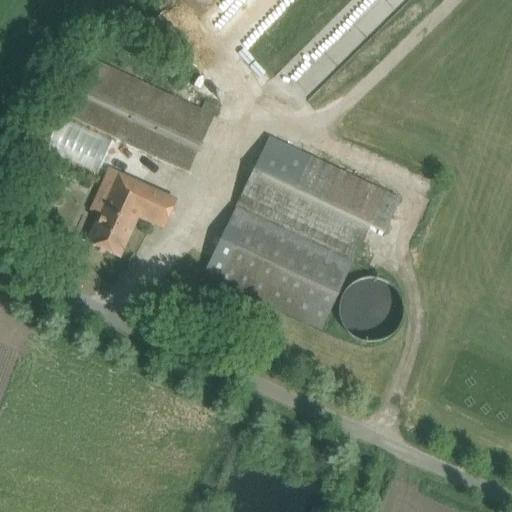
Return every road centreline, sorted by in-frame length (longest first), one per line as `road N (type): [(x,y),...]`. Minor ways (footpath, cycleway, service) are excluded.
road 1 (unclassified): [(511,501),(110,318)]
road 2 (track): [(253,117),(308,134),(448,0)]
road 3 (unclassified): [(0,269),(110,318)]
